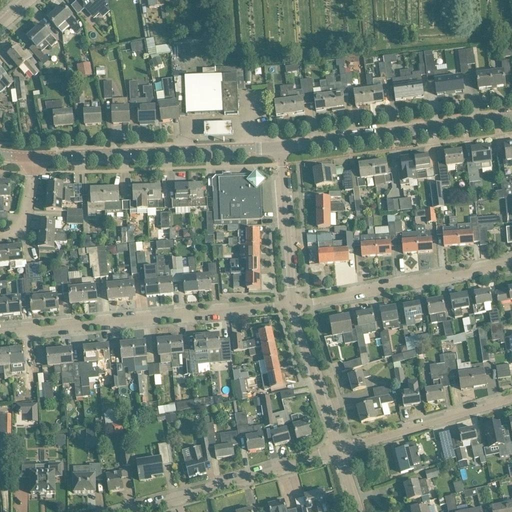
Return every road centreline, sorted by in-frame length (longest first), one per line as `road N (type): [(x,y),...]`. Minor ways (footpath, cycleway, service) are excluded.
road 1 (residential): [(0,332),(292,305)]
road 2 (tertiary): [(32,157),(280,148)]
road 3 (tertiary): [(280,148),(511,118)]
road 4 (residential): [(292,305),(511,262)]
road 5 (residential): [(131,510),(338,450)]
road 6 (residential): [(338,450),(511,398)]
road 7 (residential): [(292,305),(280,148)]
road 8 (residential): [(338,450),(292,305)]
